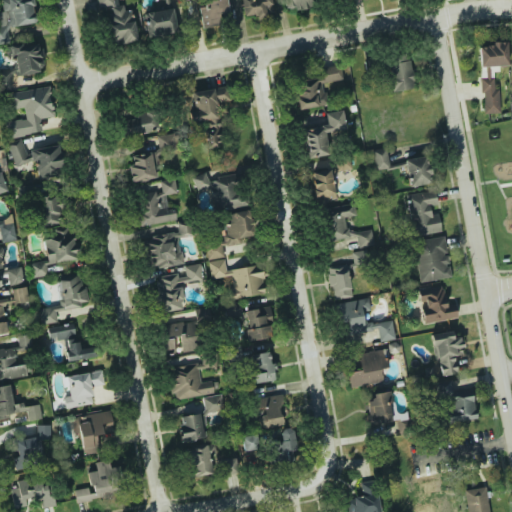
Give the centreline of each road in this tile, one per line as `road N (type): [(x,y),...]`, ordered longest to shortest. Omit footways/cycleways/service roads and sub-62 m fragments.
road 1 (residential): [(137,511),(334,482),(257,48)]
road 2 (residential): [(153,509),(55,0)]
road 3 (residential): [(71,79),(427,15),(511,10)]
road 4 (residential): [(511,428),(427,15)]
